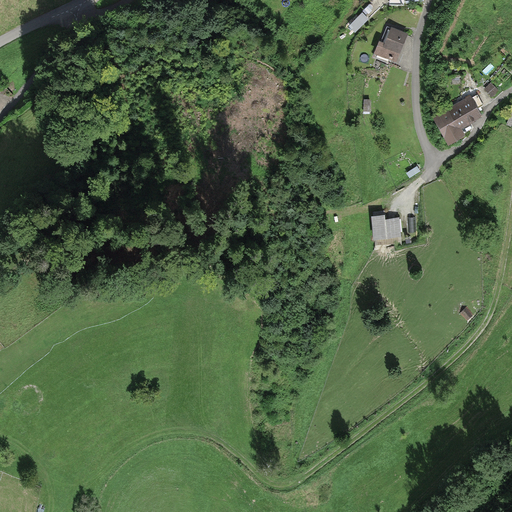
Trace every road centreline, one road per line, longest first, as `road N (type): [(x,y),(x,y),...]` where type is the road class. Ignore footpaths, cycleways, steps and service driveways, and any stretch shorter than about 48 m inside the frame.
road 1 (track): [(94,489),(131,445),(169,429),(212,435),(274,483),(302,477),(471,341),(498,290),(511,199)]
road 2 (residential): [(430,0),(417,41),(415,95),(422,137),(439,154)]
road 3 (residential): [(79,3),(65,41),(0,115)]
